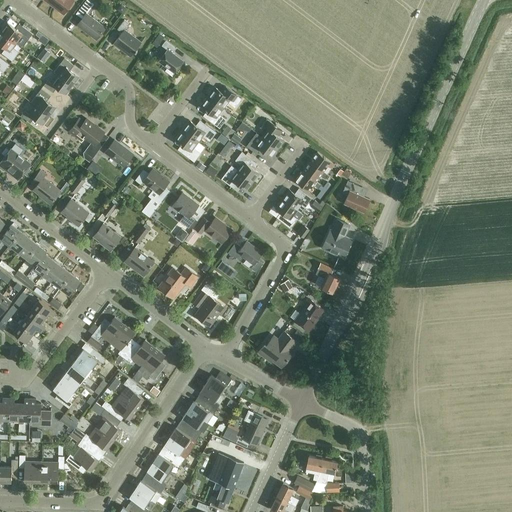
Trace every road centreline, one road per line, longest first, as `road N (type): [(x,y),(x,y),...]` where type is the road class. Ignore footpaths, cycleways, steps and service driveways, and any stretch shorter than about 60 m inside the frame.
road 1 (residential): [(0,500),(87,504),(104,497),(204,347)]
road 2 (tertiary): [(386,215),(484,0)]
road 3 (residential): [(224,359),(285,246),(250,218)]
road 4 (residential): [(0,384),(24,383),(105,272)]
road 5 (residential): [(367,511),(358,431),(302,401)]
road 6 (residential): [(105,272),(0,190)]
road 7 (residential): [(204,347),(105,272)]
road 8 (residential): [(250,218),(151,143)]
road 9 (tertiary): [(337,324),(375,270),(386,215)]
road 10 (tertiary): [(251,511),(302,401)]
